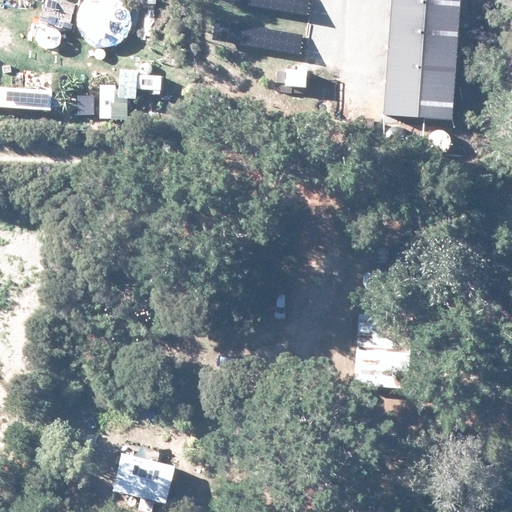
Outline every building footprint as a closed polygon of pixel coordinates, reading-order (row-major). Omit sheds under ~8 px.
[(78,13),(52,0),(50,0),(42,18),(69,31),(78,13)] [(90,39),(94,42),(98,44),(103,45),(108,46),(112,45),(117,44),(121,42),(125,40),(129,36),(131,32),(133,28),(135,23),(135,19),(135,14),(134,9),(132,5),(129,1),(127,0),(87,0),(87,1),(84,4),(82,9),(81,13),(80,18),(81,23),(82,27),(84,32),(87,36),(90,39)] [(450,0),(385,0),(377,120),(442,125),(450,0)] [(143,67),(123,66),(120,111),(142,113),(143,102),(164,103),(166,73),(143,71),(143,67)] [(102,116),(117,116),(119,83),(104,82),(102,116)] [(350,301),(344,390),(406,394),(411,305),(350,301)] [(119,457),(109,495),(161,508),(171,470),(119,457)]
